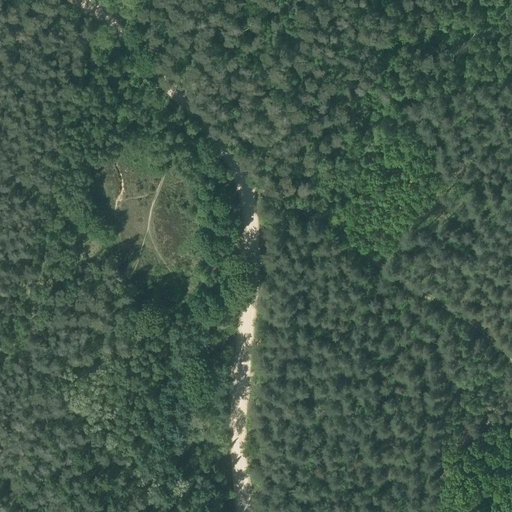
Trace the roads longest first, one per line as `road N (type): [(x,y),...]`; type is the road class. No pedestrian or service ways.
road 1 (track): [(243,511),(233,453),(247,233),(241,153),(93,0)]
road 2 (track): [(241,153),(475,300),(511,337)]
